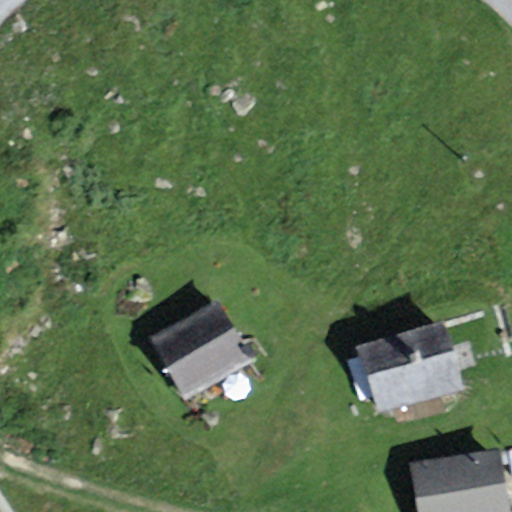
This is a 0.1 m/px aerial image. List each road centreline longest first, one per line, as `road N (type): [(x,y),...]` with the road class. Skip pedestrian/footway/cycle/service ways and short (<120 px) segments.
road 1 (track): [(2,511),(0,11),(13,0),(511,3)]
road 2 (track): [(0,459),(157,511)]
